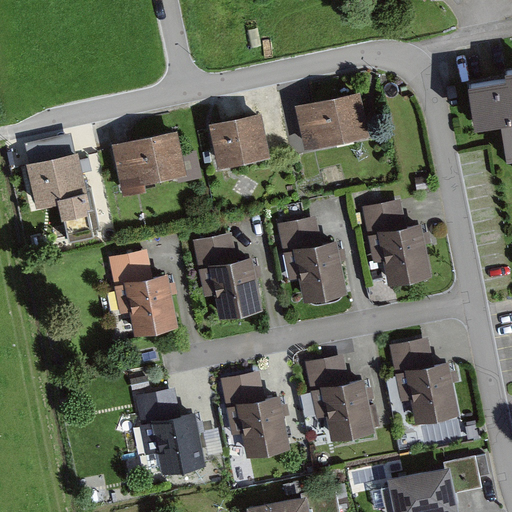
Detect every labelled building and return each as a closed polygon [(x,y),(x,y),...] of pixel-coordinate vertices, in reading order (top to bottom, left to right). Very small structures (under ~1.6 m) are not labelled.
[(511,71),(509,72),(510,79),(471,85),(475,115),(502,111),(508,152),(511,151),(511,71)] [(357,97),(303,108),(310,142),(364,131),(357,97)] [(262,117),(216,127),(224,163),(270,153),(262,117)] [(177,133),(116,146),(125,192),(150,187),(148,180),(185,173),(177,133)] [(80,153),(32,162),(40,201),(87,192),(80,153)] [(434,178),(420,180),(422,193),(435,192),(434,178)] [(374,240),(413,232),(407,201),(368,209),(374,240)] [(284,258),(323,251),(317,220),(278,227),(284,258)] [(444,282),(434,228),(413,232),(374,240),(384,293),(444,282)] [(202,277),(241,270),(235,239),(196,246),(202,277)] [(354,300),(344,247),(323,251),(284,258),(294,311),(354,300)] [(120,292),(158,284),(153,253),(114,261),(120,292)] [(273,319),(262,266),(241,270),(202,277),(213,330),(273,319)] [(190,334),(180,280),(158,284),(120,292),(130,345),(190,334)] [(404,382),(442,375),(436,344),(398,351),(404,382)] [(314,398),(353,391),(347,360),(309,367),(314,398)] [(474,424),(464,371),(442,375),(404,382),(414,435),(474,424)] [(229,416),(268,409),(262,378),(223,385),(229,416)] [(385,440),(375,387),(353,391),(314,398),(325,451),(385,440)] [(147,432),(185,424),(180,393),(141,401),(147,432)] [(299,458),(289,405),(268,409),(229,416),(239,469),(299,458)] [(217,474),(207,420),(185,424),(147,432),(157,485),(217,474)] [(455,472),(403,482),(408,511),(472,511),(470,495),(491,491),(485,459),(453,465),(455,472)] [(310,503),(268,511),(349,511),(345,489),(309,497),(310,503)]
